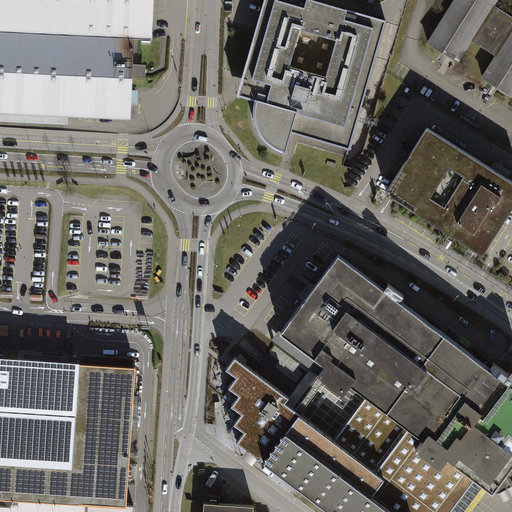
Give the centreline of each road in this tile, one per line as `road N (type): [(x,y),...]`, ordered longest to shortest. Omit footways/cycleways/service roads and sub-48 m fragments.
road 1 (tertiary): [(185,438),(202,246),(215,204)]
road 2 (tertiary): [(180,205),(185,245),(172,407)]
road 3 (secondary): [(345,219),(511,314)]
road 4 (secondary): [(170,144),(0,139)]
road 5 (secondary): [(0,160),(121,166),(160,179)]
road 6 (residential): [(292,511),(185,438)]
road 7 (secondary): [(345,219),(332,204),(234,162)]
road 8 (secondary): [(228,194),(345,219)]
